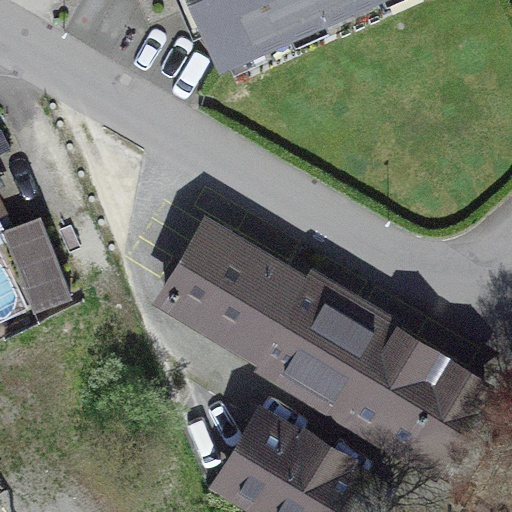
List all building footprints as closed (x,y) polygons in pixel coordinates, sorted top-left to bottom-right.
[(195,0),(220,55),(343,0),(195,0)] [(67,297),(38,224),(0,239),(28,311),(67,297)] [(343,406),(385,338),(202,227),(160,297),(343,406)] [(478,394),(385,338),(343,406),(437,463),(478,394)] [(257,421),(223,479),(278,511),(364,511),(376,493),(257,421)]
